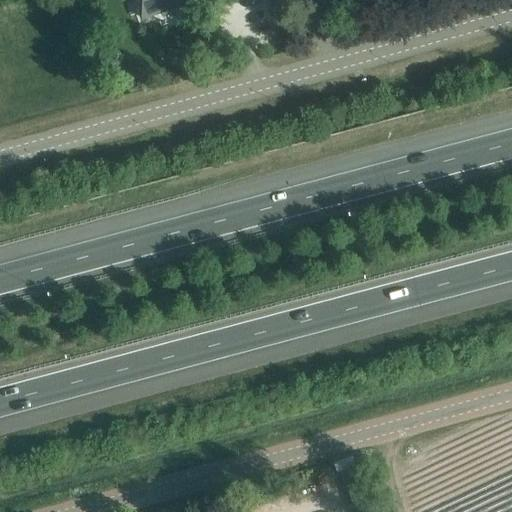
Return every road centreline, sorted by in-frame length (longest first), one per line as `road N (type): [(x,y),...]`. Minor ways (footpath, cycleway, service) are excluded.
road 1 (unclassified): [(0,163),(511,17)]
road 2 (motorway): [(0,402),(511,266)]
road 3 (motorway): [(511,143),(0,278)]
road 4 (unclassified): [(511,398),(83,511)]
